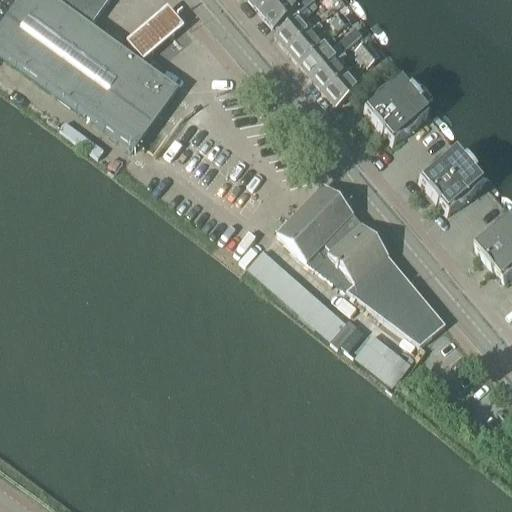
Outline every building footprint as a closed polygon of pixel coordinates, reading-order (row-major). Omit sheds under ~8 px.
[(0,59),(132,154),(153,126),(175,95),(142,71),(87,32),(109,0),(19,0),(0,27),(0,59)] [(244,0),(244,1),(257,17),(277,0),(244,0)] [(314,6),(308,0),(277,0),(257,17),(271,34),(295,14),(299,18),(305,13),(314,6)] [(284,55),(307,34),(303,29),(307,26),(303,21),(308,18),(305,13),(299,18),(272,41),(284,55)] [(184,36),(166,17),(149,31),(125,50),(142,71),(165,52),(184,36)] [(330,29),(337,37),(347,28),(340,20),(330,29)] [(295,69),(319,48),(315,43),(319,40),(315,36),(320,32),(317,28),(308,35),(307,34),(284,55),(295,69)] [(319,48),(295,69),(308,83),(340,55),(341,57),(359,42),(353,35),(327,57),(319,48)] [(355,67),(369,55),(363,47),(352,56),(356,61),(352,63),(355,67)] [(320,97),(344,77),(340,72),(344,69),(340,65),(345,61),(341,57),(340,55),(308,83),(320,97)] [(369,55),(355,67),(358,70),(361,67),(365,72),(376,63),(369,55)] [(344,77),(320,97),(333,113),(357,92),(365,85),(361,80),(357,85),(353,80),(349,83),(344,77)] [(391,151),(400,144),(401,143),(405,142),(406,141),(410,139),(412,136),(413,135),(416,131),(416,130),(425,122),(416,111),(418,109),(407,97),(405,98),(396,87),(387,95),(385,96),(383,96),(381,97),(378,100),(375,102),(373,104),(372,106),(371,107),(370,109),(361,117),(371,128),(368,130),(377,140),(379,142),(381,140),(391,151)] [(435,168),(432,170),(430,172),(429,173),(427,175),(426,177),(425,179),(416,186),(425,197),(423,199),(434,212),(436,210),(445,221),(454,213),(458,212),(459,212),(461,211),(464,208),(465,207),(467,206),(468,204),(469,203),(470,201),(471,199),(480,192),(471,181),(473,179),(462,166),(460,168),(451,157),(442,165),(439,166),(437,166),(435,168)] [(442,332),(353,225),(350,222),(320,192),(274,240),(304,269),(315,258),(323,266),(320,269),(329,280),(336,273),(352,292),(344,298),(417,353),(442,332)] [(511,229),(508,225),(499,232),(497,233),(494,234),(491,236),(489,237),(486,241),(484,243),(482,246),(473,254),(482,265),(480,267),(491,280),(493,278),(503,289),(511,281),(511,280),(511,229)]
